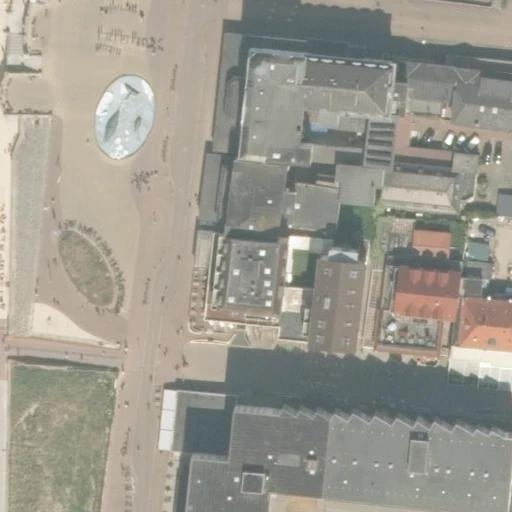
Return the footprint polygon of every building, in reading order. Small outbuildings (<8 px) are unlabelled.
[(32,0),(30,13),(27,36),(27,55),(9,55),(9,62),(8,71),(3,88),(5,113),(21,114),(38,113),(54,114),(75,113),(80,59),(108,63),(119,0),(32,0)] [(263,46),(251,45),(248,75),(233,73),(228,79),(225,113),(230,122),(243,123),(240,154),(289,159),(325,161),(329,109),(391,114),(396,60),(347,56),(349,41),(306,37),(306,40),(264,36),(263,46)] [(396,60),(391,114),(511,124),(511,61),(446,55),(445,64),(396,60)] [(240,154),(208,150),(199,229),(229,232),(278,238),(280,225),(336,231),(339,200),(373,204),(375,185),(382,186),(384,167),(337,162),(335,176),(317,174),(316,183),(287,180),(289,159),(240,154)] [(451,232),(413,228),(410,257),(448,260),(451,232)] [(229,232),(199,229),(188,318),(189,323),(193,327),(199,331),(208,332),(234,335),(236,320),(241,320),(279,325),(278,338),(309,342),(357,348),(357,344),(367,259),(357,258),(358,249),(329,246),(330,239),(290,236),(289,238),(278,238),(229,232)] [(471,258),(491,259),(492,242),(472,241),(471,258)] [(439,354),(443,317),(453,318),(455,318),(458,294),(459,276),(460,268),(399,262),(385,261),(377,346),(377,348),(391,350),(430,353),(439,354)] [(511,298),(487,296),(488,278),(459,276),(458,294),(455,318),(453,318),(449,357),(494,362),(494,367),(511,368),(511,298)] [(228,460),(234,402),(235,394),(177,388),(170,454),(193,457),(228,460)] [(193,457),(187,511),(269,511),(273,486),(324,491),(324,499),(445,511),(511,511),(511,419),(349,404),(323,401),(295,398),(281,397),(281,406),(234,402),(228,460),(193,457)]
